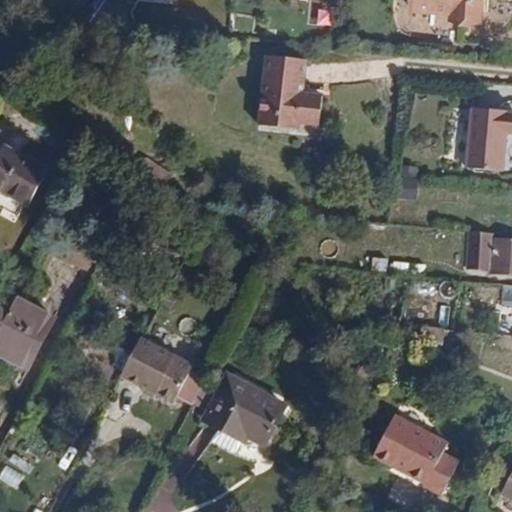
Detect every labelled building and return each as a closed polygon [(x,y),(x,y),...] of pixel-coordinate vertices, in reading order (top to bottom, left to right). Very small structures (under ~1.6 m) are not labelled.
[(411,0),(411,9),(450,13),(450,19),(478,21),(480,0),(411,0)] [(245,53),(238,124),(279,128),(279,121),(298,123),(301,94),(282,92),(285,57),(245,53)] [(12,76),(7,87),(17,92),(22,81),(12,76)] [(471,108),(465,168),(503,172),(506,133),(511,133),(511,113),(508,113),(508,111),(471,108)] [(3,148),(0,153),(0,193),(28,208),(47,171),(3,148)] [(494,271),(495,239),(496,233),(471,232),(469,270),(494,271)] [(511,274),(511,239),(495,239),(494,271),(494,274),(511,274)] [(6,302),(0,313),(0,356),(5,359),(8,351),(31,362),(50,325),(6,302)] [(174,407),(194,366),(144,341),(124,382),(174,407)] [(225,372),(203,417),(245,438),(248,432),(265,439),(283,401),(225,372)] [(456,442),(399,414),(378,458),(452,494),(468,461),(451,453),(456,442)]
